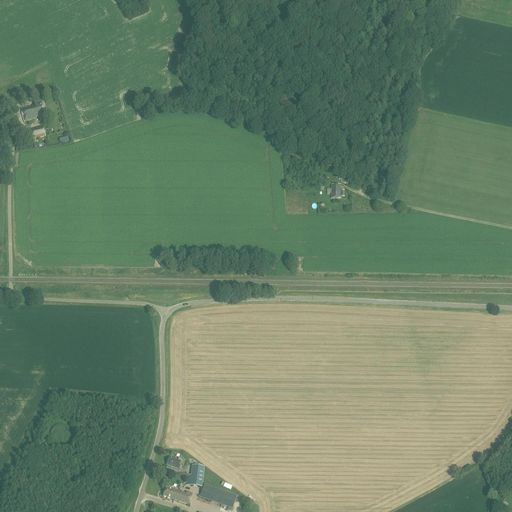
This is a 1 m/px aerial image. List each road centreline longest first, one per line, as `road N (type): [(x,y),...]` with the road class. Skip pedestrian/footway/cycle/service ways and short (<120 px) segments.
road 1 (unclassified): [(167,314),(182,304),(253,299),(511,307)]
road 2 (unclassified): [(167,314),(139,303),(11,297),(12,145),(0,112)]
road 3 (unclassified): [(136,511),(162,423),(167,314)]
road 4 (track): [(344,186),(511,228)]
